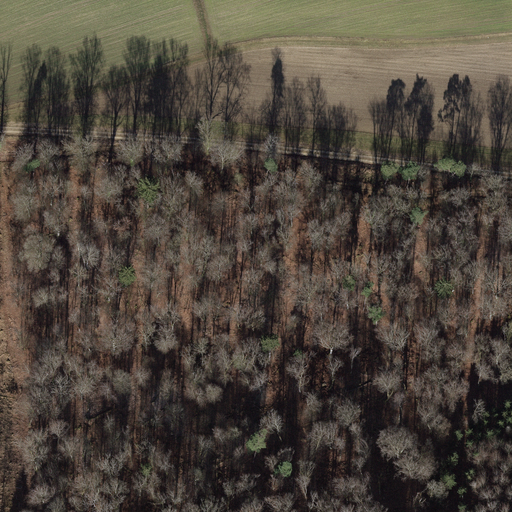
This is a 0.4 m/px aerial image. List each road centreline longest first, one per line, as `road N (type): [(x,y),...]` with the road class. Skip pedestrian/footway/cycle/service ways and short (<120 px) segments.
road 1 (track): [(0,128),(213,55),(511,36)]
road 2 (track): [(0,155),(135,148),(381,192),(511,195)]
road 3 (track): [(0,128),(511,173)]
